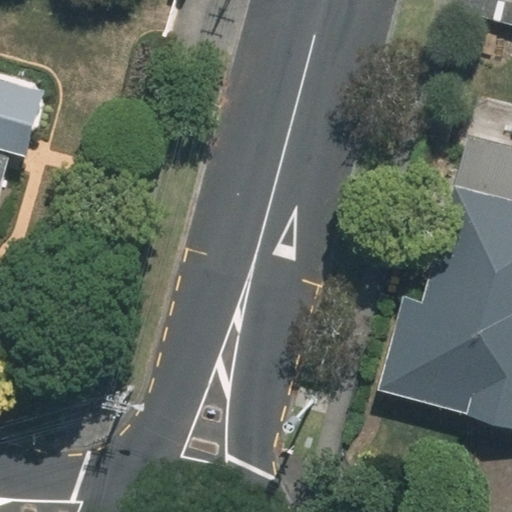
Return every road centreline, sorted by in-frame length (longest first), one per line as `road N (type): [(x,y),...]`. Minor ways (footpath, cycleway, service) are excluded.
road 1 (tertiary): [(326,0),(258,248)]
road 2 (tertiary): [(258,248),(271,315),(256,444),(238,499)]
road 3 (tertiary): [(155,478),(166,420),(218,298),(258,248)]
road 4 (residential): [(0,472),(60,475),(119,498)]
